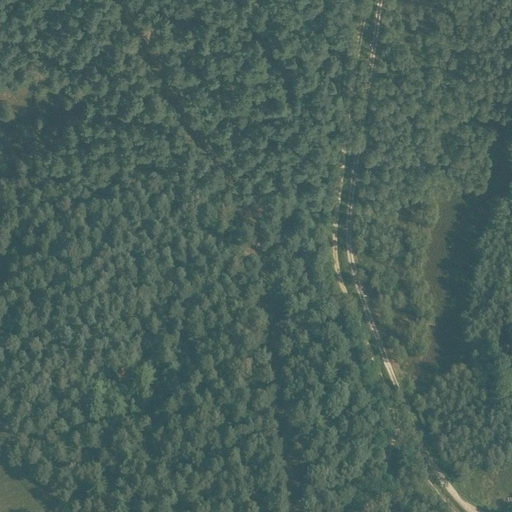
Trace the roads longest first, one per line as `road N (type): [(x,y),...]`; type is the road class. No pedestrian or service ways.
road 1 (unknown): [(334,511),(374,445),(370,415),(340,351),(337,307),(316,242),(321,164),(356,0)]
road 2 (track): [(363,0),(335,190),(334,263),(395,423)]
